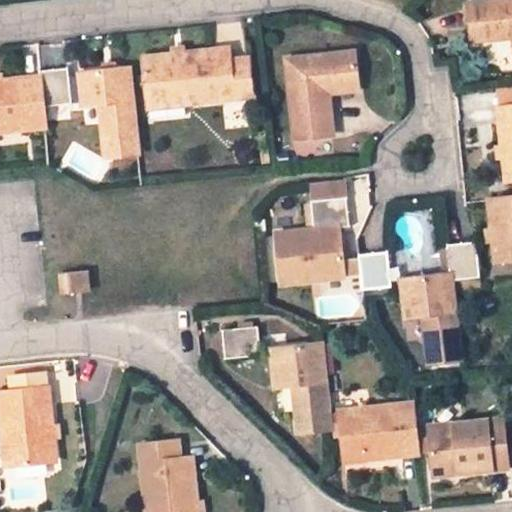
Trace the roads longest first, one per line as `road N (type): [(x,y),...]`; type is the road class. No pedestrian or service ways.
road 1 (residential): [(285,511),(263,469),(162,357),(102,336),(0,346)]
road 2 (residential): [(417,158),(414,42),(285,0)]
road 3 (residential): [(223,0),(0,30)]
